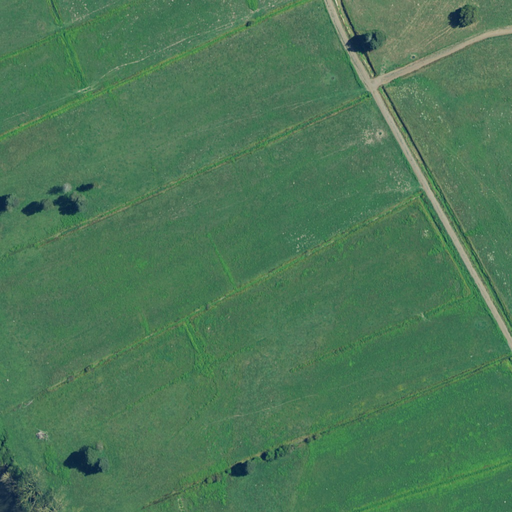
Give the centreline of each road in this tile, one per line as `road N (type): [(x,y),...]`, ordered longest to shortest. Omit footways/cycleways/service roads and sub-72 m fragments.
road 1 (track): [(511,341),(333,0)]
road 2 (track): [(371,84),(511,29)]
